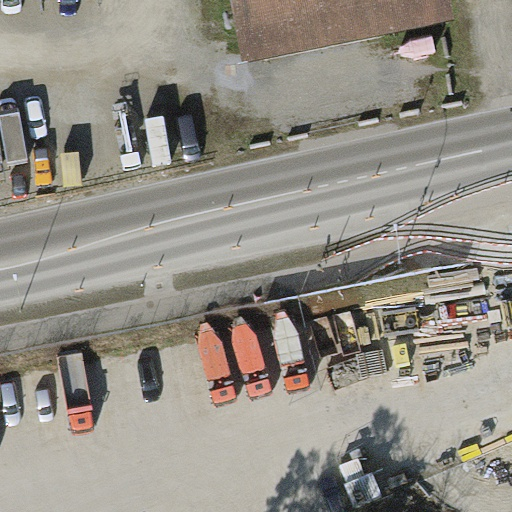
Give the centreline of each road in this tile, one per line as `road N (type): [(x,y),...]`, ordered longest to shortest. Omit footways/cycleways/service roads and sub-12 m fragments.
road 1 (primary): [(0,267),(511,163)]
road 2 (track): [(0,35),(83,28),(109,0)]
